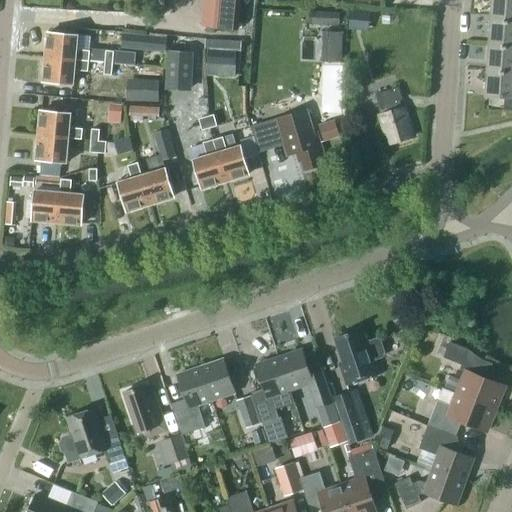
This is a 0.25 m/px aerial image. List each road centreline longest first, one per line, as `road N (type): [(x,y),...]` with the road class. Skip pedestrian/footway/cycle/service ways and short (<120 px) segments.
road 1 (residential): [(0,273),(191,241),(439,167)]
road 2 (unclassified): [(454,234),(42,373)]
road 3 (residential): [(439,167),(453,0)]
